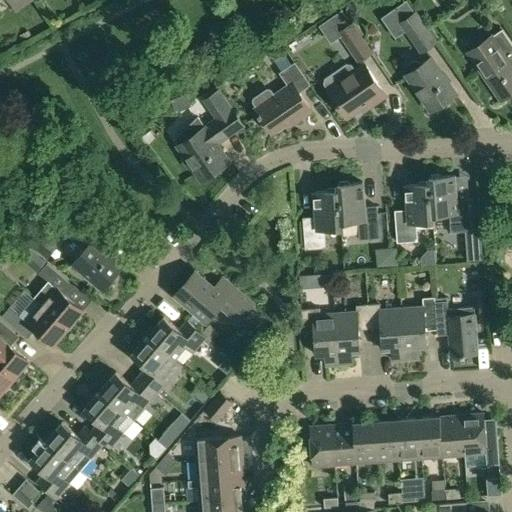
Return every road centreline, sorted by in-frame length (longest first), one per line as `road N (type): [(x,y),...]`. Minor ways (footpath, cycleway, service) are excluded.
road 1 (residential): [(0,452),(192,245),(212,213),(262,168),(312,149),(511,144)]
road 2 (residential): [(288,511),(267,492),(262,430),(293,392),(510,376)]
